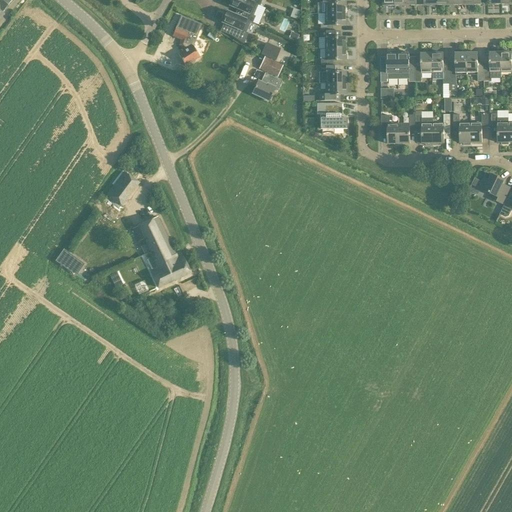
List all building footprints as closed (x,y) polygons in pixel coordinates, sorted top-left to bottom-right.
[(0,0),(0,13),(11,0),(0,0)] [(240,17),(246,20),(252,22),(254,16),(251,15),(255,4),(247,0),(246,0),(231,0),(229,6),(242,11),(240,17)] [(345,2),(332,2),(331,0),(316,0),(317,8),(324,8),(324,14),(345,14),(345,2)] [(257,5),(253,15),(265,18),(268,9),(257,5)] [(290,17),(296,19),(299,11),(293,9),(292,11),(291,15),(290,17)] [(246,20),(240,17),(226,12),(222,22),(235,28),(232,36),(243,43),(247,33),(241,31),(246,20)] [(320,31),(332,31),(332,25),(345,25),(345,14),(324,14),(324,25),(320,25),(320,31)] [(200,57),(193,45),(194,44),(202,24),(180,16),(172,36),(181,40),(178,45),(183,51),(178,54),(185,66),(200,57)] [(291,31),(288,38),(296,41),(299,35),(291,31)] [(320,49),(325,48),(325,49),(346,48),(345,37),(332,37),(332,31),(320,31),(320,49)] [(261,55),(273,60),(278,48),(266,43),(261,55)] [(320,66),(332,66),(332,60),(346,60),(346,48),(325,49),(325,59),(320,59),(320,66)] [(390,54),(387,54),(387,63),(385,63),(383,67),(383,69),(380,69),(381,83),(387,83),(387,79),(398,79),(398,52),(390,52),(390,54)] [(409,54),(405,54),(405,52),(398,52),(398,79),(409,79),(409,82),(415,82),(415,69),(409,69),(409,54)] [(511,63),(511,64),(511,52),(501,53),(501,73),(511,72),(511,63)] [(415,69),(415,82),(421,82),(421,74),(432,73),(432,53),(421,54),(421,69),(415,69)] [(432,79),(443,79),(443,84),(449,84),(449,68),(447,68),(447,64),(445,62),(443,62),(443,53),(432,53),(432,73),(432,79)] [(449,68),(449,84),(456,84),(456,73),(466,73),(466,53),(455,53),(455,64),(453,64),(451,66),(451,68),(449,68)] [(484,68),(481,68),(481,66),(479,63),(477,63),(477,53),(466,53),(466,73),(478,73),(477,77),(478,82),(484,81),(484,68)] [(489,53),(490,68),(484,68),(484,81),(484,88),(489,88),(489,81),(490,81),(490,79),(501,79),(501,73),(501,53),(489,53)] [(258,69),(277,78),(283,65),(264,57),(258,69)] [(325,83),(346,83),(346,72),(332,72),(332,66),(320,66),(320,73),(325,73),(325,83)] [(275,88),(267,85),(272,76),(264,73),(259,82),(258,82),(252,94),(262,98),(261,100),(267,103),(268,101),(275,88)] [(319,94),(319,95),(319,101),(343,101),(343,95),(346,95),(346,83),(325,83),(325,94),(319,94)] [(444,97),(444,111),(454,111),(454,97),(444,97)] [(346,129),(346,125),(346,118),(339,118),(339,114),(341,114),(341,103),(316,104),(316,114),(320,114),(320,129),(322,129),(322,134),(325,133),(327,133),(330,133),(332,134),(333,134),(333,129),(346,129)] [(497,143),(501,143),(501,145),(508,145),(508,143),(509,143),(508,123),(508,118),(497,118),(497,114),(491,115),(491,128),(497,128),(497,143)] [(398,124),(399,144),(410,144),(410,129),(416,129),(416,115),(409,115),(409,124),(398,124)] [(422,144),(426,144),(426,146),(433,146),(433,124),(433,118),(422,118),(422,115),(416,115),(416,129),(422,129),(422,144)] [(440,144),(444,144),(444,129),(450,129),(450,115),(444,115),(444,124),(433,124),(433,146),(440,146),(440,144)] [(460,143),(464,143),(464,145),(470,145),(470,143),(471,143),(470,123),(460,124),(459,115),(453,115),(453,129),(459,128),(460,143)] [(482,143),(482,128),(488,128),(488,115),(481,115),(481,123),(470,123),(471,143),(482,143)] [(387,129),(387,144),(399,144),(398,124),(389,124),(389,116),(381,116),(381,129),(387,129)] [(124,172),(107,195),(123,205),(139,183),(124,172)] [(504,181),(492,175),(489,181),(484,179),(480,188),(493,195),(491,199),(502,204),(509,190),(501,187),(504,181)] [(508,216),(511,208),(511,200),(511,201),(507,199),(499,215),(505,218),(508,216)] [(158,288),(191,274),(183,257),(178,259),(160,217),(132,230),(138,242),(143,239),(152,258),(147,260),(152,271),(151,272),(158,288)] [(80,261),(65,250),(64,250),(56,261),(57,262),(71,272),(80,261)] [(114,273),(110,275),(114,283),(118,280),(114,273)]
